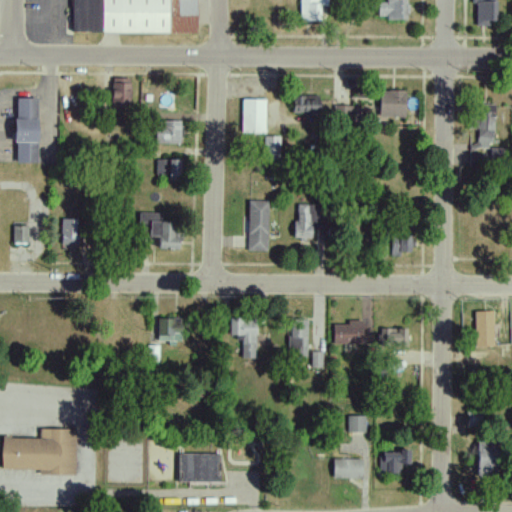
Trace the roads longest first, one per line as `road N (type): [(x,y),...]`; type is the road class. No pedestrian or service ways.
road 1 (residential): [(437,511),(444,463),(446,0)]
road 2 (residential): [(0,283),(511,287)]
road 3 (residential): [(511,57),(11,54)]
road 4 (residential): [(213,284),(216,0)]
